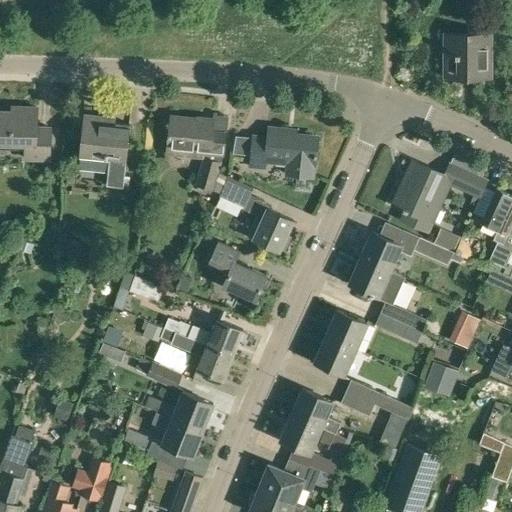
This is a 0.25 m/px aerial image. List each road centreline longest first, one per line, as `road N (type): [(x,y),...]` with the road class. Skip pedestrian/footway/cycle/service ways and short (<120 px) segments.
road 1 (residential): [(212,511),(272,350),(383,104)]
road 2 (residential): [(0,71),(239,79),(333,88),(383,104)]
road 3 (residential): [(511,153),(383,104)]
